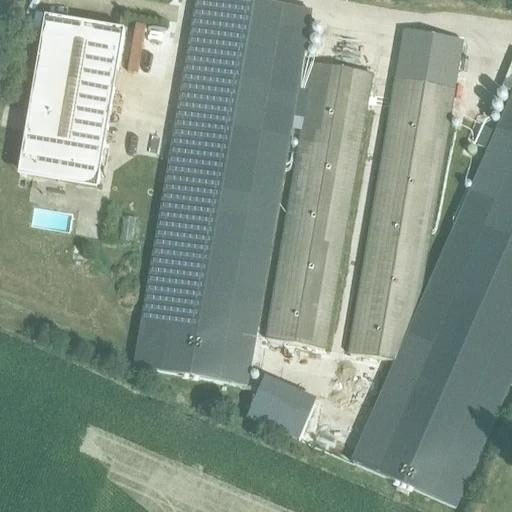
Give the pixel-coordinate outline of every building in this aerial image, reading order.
[(300,93),(305,64),(314,13),(240,0),(197,0),(135,370),(247,388),(250,389),(293,131),(300,93)] [(47,20),(20,178),(99,192),(102,170),(107,171),(110,153),(106,152),(126,33),(47,20)] [(398,80),(455,90),(464,43),(406,33),(398,80)] [(300,93),(293,131),(302,133),(267,341),(325,352),(373,76),(313,65),(305,64),(300,93)] [(455,90),(398,80),(350,356),(396,364),(421,313),(423,307),(421,306),(455,90)] [(421,313),(396,364),(352,465),(458,511),(511,388),(511,98),(496,134),(486,130),(478,147),(489,152),(471,194),(423,307),(421,313)] [(148,187),(148,167),(133,167),(133,187),(148,187)] [(129,213),(126,236),(138,237),(141,215),(129,213)] [(270,371),(252,418),(305,438),(323,392),(270,371)]
